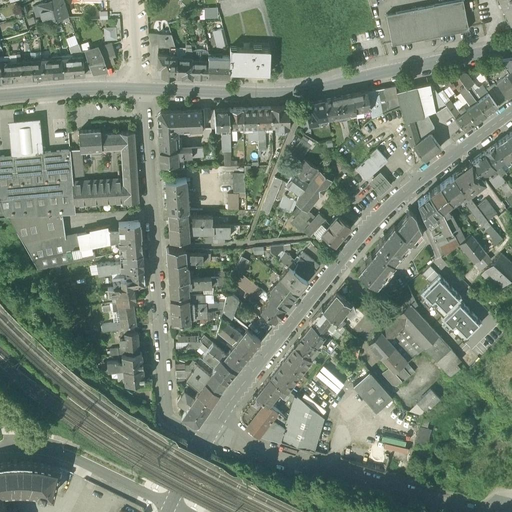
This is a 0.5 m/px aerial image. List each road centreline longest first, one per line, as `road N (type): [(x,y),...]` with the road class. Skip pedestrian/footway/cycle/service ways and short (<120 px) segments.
road 1 (secondary): [(202,441),(334,269),(408,189),(511,112)]
road 2 (residential): [(147,89),(166,411),(176,428),(202,441)]
road 3 (secondary): [(147,89),(306,93),(511,48)]
road 4 (residential): [(477,511),(224,436),(202,441)]
road 5 (residential): [(21,446),(49,451),(169,507)]
road 6 (secondary): [(0,95),(147,89)]
